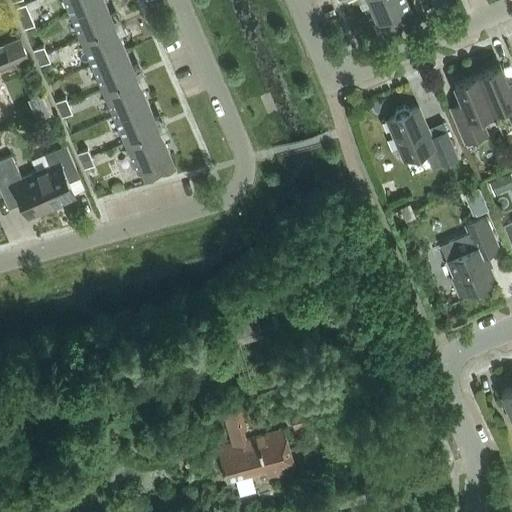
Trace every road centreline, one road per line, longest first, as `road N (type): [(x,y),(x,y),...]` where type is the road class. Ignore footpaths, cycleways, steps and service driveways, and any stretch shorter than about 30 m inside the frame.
road 1 (residential): [(0,265),(224,201),(241,186),(240,149),(176,0)]
road 2 (residential): [(293,0),(323,71),(351,84),(511,12)]
road 3 (residential): [(474,511),(477,474),(451,381),(465,357),(511,337)]
